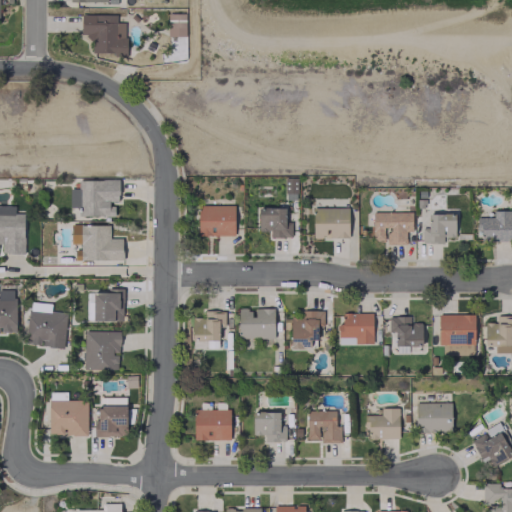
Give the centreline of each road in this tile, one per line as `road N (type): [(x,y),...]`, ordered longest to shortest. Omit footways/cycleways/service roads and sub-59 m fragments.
road 1 (residential): [(16,383),(22,401),(14,444),(19,460),(38,474),(440,475)]
road 2 (residential): [(168,274),(510,279)]
road 3 (residential): [(0,68),(83,74),(145,121),(165,168),(168,274)]
road 4 (residential): [(168,274),(157,511)]
